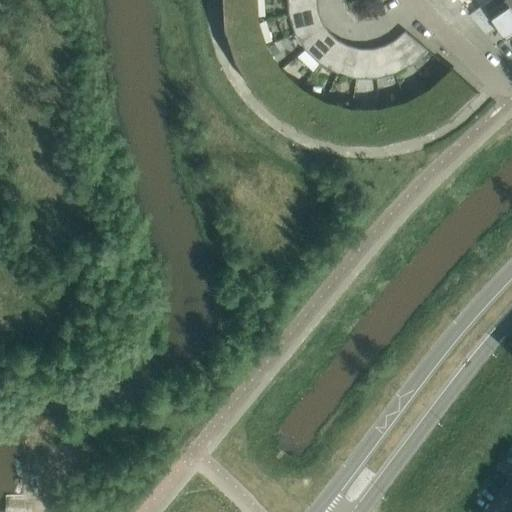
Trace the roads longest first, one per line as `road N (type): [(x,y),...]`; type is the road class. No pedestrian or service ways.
road 1 (tertiary): [(511,271),(458,327),(317,511)]
road 2 (tertiary): [(359,511),(511,323)]
road 3 (residential): [(511,95),(411,0)]
